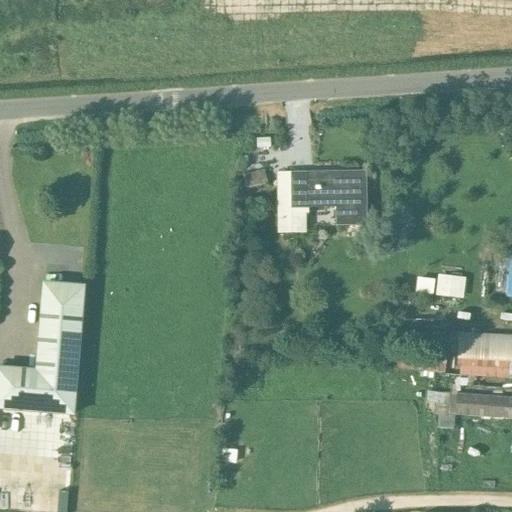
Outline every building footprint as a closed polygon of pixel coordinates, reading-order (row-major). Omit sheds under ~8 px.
[(270,138),(257,139),(258,149),(271,148),(270,138)] [(309,208),(336,208),(336,226),(367,226),(366,171),(294,172),(294,214),(309,213),(309,208)] [(438,274),(435,295),(463,300),(466,278),(438,274)] [(0,408),(74,414),(82,308),(42,305),(37,371),(0,368),(0,408)] [(460,352),(461,352),(511,354),(511,339),(461,336),(460,352)] [(511,379),(511,354),(461,352),(459,376),(511,379)] [(445,374),(446,364),(398,358),(396,368),(445,374)] [(455,415),(457,385),(435,383),(433,413),(455,415)] [(511,418),(511,388),(457,385),(455,415),(511,418)]
